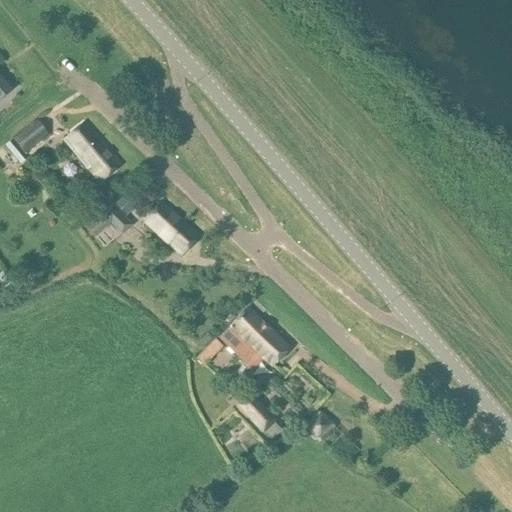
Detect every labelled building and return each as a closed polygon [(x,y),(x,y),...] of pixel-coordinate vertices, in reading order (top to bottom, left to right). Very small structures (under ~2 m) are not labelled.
[(0,99),(13,88),(0,73),(0,99)] [(13,139),(24,153),(46,136),(37,121),(13,139)] [(84,122),(67,137),(63,140),(68,146),(80,160),(88,170),(89,169),(100,182),(120,165),(84,122)] [(129,191),(106,215),(100,210),(83,224),(95,239),(110,225),(121,237),(132,226),(124,218),(140,202),(129,191)] [(181,255),(185,251),(198,236),(161,202),(144,221),(181,255)] [(248,309),(234,323),(220,337),(250,366),(260,356),(272,367),(289,349),(248,309)] [(250,395),(236,408),(261,434),(275,421),(250,395)] [(337,427),(319,410),(302,427),(319,444),(337,427)]
